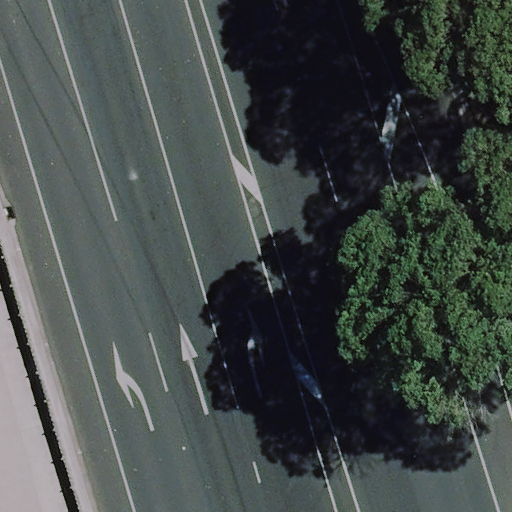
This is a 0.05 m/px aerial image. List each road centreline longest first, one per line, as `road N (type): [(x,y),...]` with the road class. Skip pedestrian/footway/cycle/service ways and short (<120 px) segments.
road 1 (primary): [(272,0),(431,511)]
road 2 (primary): [(216,511),(74,0)]
